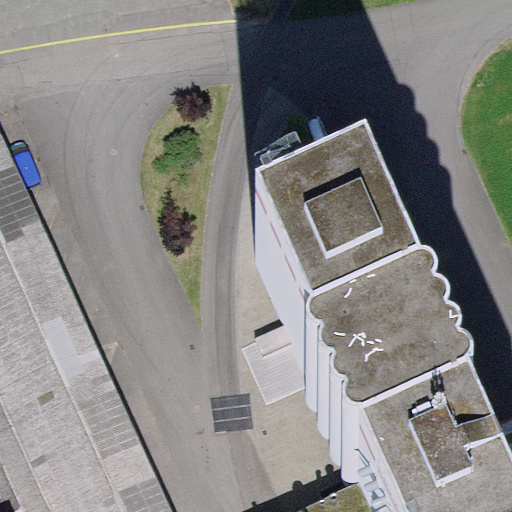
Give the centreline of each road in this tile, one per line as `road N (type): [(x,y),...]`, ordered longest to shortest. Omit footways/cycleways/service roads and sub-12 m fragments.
road 1 (residential): [(473,0),(259,55),(0,71)]
road 2 (unknown): [(61,67),(203,511)]
